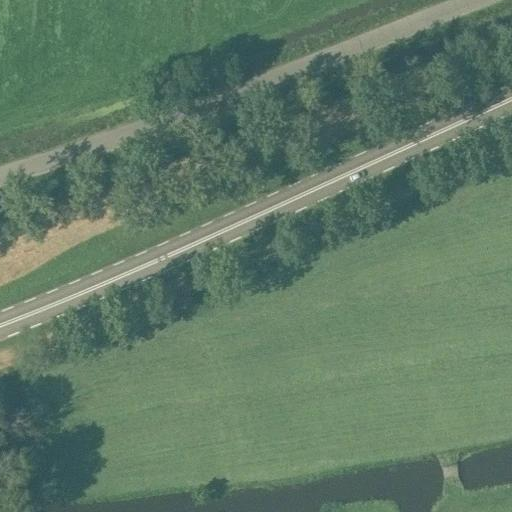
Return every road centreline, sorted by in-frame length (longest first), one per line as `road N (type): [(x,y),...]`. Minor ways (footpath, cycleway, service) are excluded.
road 1 (primary): [(511,99),(0,325)]
road 2 (unclassified): [(0,178),(143,132),(471,0)]
road 3 (track): [(225,337),(339,437),(473,420)]
